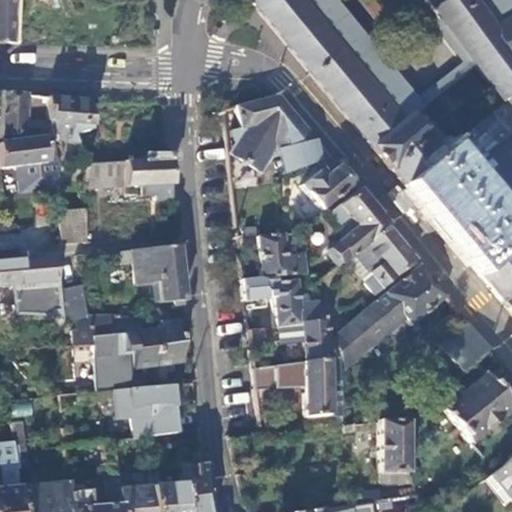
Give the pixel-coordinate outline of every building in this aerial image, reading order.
[(11,0),(0,0),(0,44),(10,45),(11,0)] [(334,0),(246,0),(401,185),(438,154),(437,153),(435,150),(409,119),(417,112),(416,111),(476,68),(448,28),(439,34),(462,65),(416,99),(399,111),(346,48),(355,40),(353,38),(344,45),(318,14),(333,1),(334,0)] [(426,0),(448,28),(476,68),(502,102),(511,93),(511,17),(507,21),(491,0),(426,0)] [(511,17),(511,0),(491,0),(507,21),(511,17)] [(416,99),(333,1),(318,14),(344,45),(353,38),(355,40),(346,48),(399,111),(416,99)] [(14,95),(0,93),(0,135),(20,137),(46,135),(46,131),(46,122),(44,122),(44,99),(14,95)] [(511,130),(511,93),(502,102),(438,154),(401,185),(440,231),(478,275),(511,247),(511,203),(499,199),(494,203),(486,193),(478,183),(483,178),(478,159),(511,130)] [(230,144),(224,155),(257,173),(268,155),(275,154),(276,153),(275,148),(312,141),(274,95),(248,102),(233,106),(238,128),(227,130),(230,144)] [(46,131),(46,135),(47,139),(50,138),(51,141),(56,141),(60,168),(81,165),(71,134),(88,131),(84,102),(84,101),(67,100),(63,100),(63,101),(44,99),(44,122),(46,122),(46,131)] [(40,139),(0,144),(0,170),(13,168),(16,194),(55,189),(53,172),(56,170),(55,169),(54,162),(43,164),(40,139)] [(448,140),(435,150),(437,153),(450,142),(448,140)] [(54,162),(55,169),(60,168),(56,141),(51,141),(54,162)] [(324,155),(312,141),(275,148),(276,153),(275,154),(280,174),(324,155)] [(170,199),(165,161),(81,165),(82,189),(140,186),(141,195),(152,195),(153,200),(170,199)] [(347,184),(334,167),(322,177),(317,170),(297,186),(316,210),(347,184)] [(382,225),(353,191),(324,215),(336,229),(332,232),(338,239),(326,249),(328,251),(326,253),(335,264),(349,252),(382,225)] [(83,245),(82,211),(56,214),(59,247),(83,245)] [(413,262),(382,225),(349,252),(371,278),(363,284),(372,295),(380,287),(381,288),(413,262)] [(255,245),(258,276),(271,274),(302,271),(300,254),(294,254),(288,234),(234,240),(235,248),(255,245)] [(19,236),(0,237),(0,251),(21,250),(19,236)] [(511,247),(478,275),(501,304),(511,294),(511,247)] [(182,302),(175,248),(117,253),(119,269),(132,267),(134,287),(148,286),(150,302),(157,301),(157,302),(160,305),(171,304),(172,308),(181,307),(181,302),(182,302)] [(53,258),(0,262),(0,288),(12,287),(12,293),(11,293),(13,321),(58,317),(58,316),(56,291),(53,258)] [(314,263),(302,273),(308,287),(323,274),(314,263)] [(365,308),(386,333),(402,319),(409,328),(410,327),(425,314),(444,299),(416,265),(365,308)] [(271,274),(258,276),(239,278),(241,300),(270,297),(272,327),(323,322),(315,303),(295,305),(292,279),(271,281),(271,274)] [(80,287),(56,291),(58,316),(72,326),(73,331),(74,330),(71,315),(84,312),(80,287)] [(511,316),(511,294),(501,304),(511,316)] [(347,323),(335,333),(328,338),(343,368),(386,333),(365,308),(347,323)] [(84,312),(71,315),(74,330),(73,331),(69,331),(70,348),(90,347),(90,336),(88,337),(85,319),(84,312)] [(429,319),(425,314),(410,327),(414,332),(429,319)] [(90,336),(137,331),(135,316),(117,318),(117,315),(85,319),(88,337),(90,336)] [(328,325),(335,333),(347,323),(340,315),(328,325)] [(326,361),(323,322),(272,327),(274,341),(274,345),(284,344),(286,361),(301,359),(302,364),(324,361),(326,361)] [(179,356),(176,327),(165,328),(148,330),(153,368),(163,367),(180,366),(180,361),(185,361),(184,355),(179,356)] [(272,327),(243,329),(245,344),(254,343),(274,341),(272,327)] [(118,392),(129,391),(127,372),(153,368),(148,330),(137,331),(90,336),(90,347),(94,394),(118,392)] [(488,352),(476,338),(453,356),(465,371),(488,352)] [(254,343),(245,344),(247,353),(255,352),(254,343)] [(326,416),(326,386),(324,361),(302,364),(299,364),(301,418),(326,416)] [(338,374),(335,361),(326,361),(324,361),(326,386),(338,386),(338,374)] [(163,367),(153,368),(154,382),(165,381),(163,367)] [(256,368),(229,370),(230,380),(257,378),(256,368)] [(439,412),(468,446),(511,409),(483,376),(439,412)] [(326,386),(326,416),(339,416),(338,386),(326,386)] [(173,435),(168,388),(129,391),(118,392),(121,413),(128,412),(132,440),(173,435)] [(374,423),(404,421),(404,408),(373,409),(374,423)] [(407,474),(404,421),(374,423),(376,475),(407,474)] [(20,425),(9,426),(14,471),(25,470),(20,425)] [(511,455),(489,474),(509,497),(506,499),(511,506),(511,455)] [(206,511),(199,456),(183,457),(184,470),(175,470),(176,480),(179,511),(206,511)] [(64,489),(65,511),(116,511),(115,491),(113,462),(101,463),(105,508),(88,509),(86,492),(71,493),(71,488),(64,489)] [(411,487),(407,474),(376,475),(376,488),(411,487)] [(115,491),(116,511),(148,511),(147,489),(147,476),(139,476),(140,489),(131,489),(130,484),(124,485),(124,490),(115,491)] [(179,511),(176,480),(170,480),(171,487),(147,489),(148,511),(179,511)] [(0,511),(15,511),(14,490),(2,490),(2,486),(0,485),(0,511)] [(64,486),(14,490),(15,511),(65,511),(64,489),(64,486)] [(404,499),(376,498),(376,511),(404,511),(404,499)] [(368,511),(367,503),(304,511),(368,511)]
